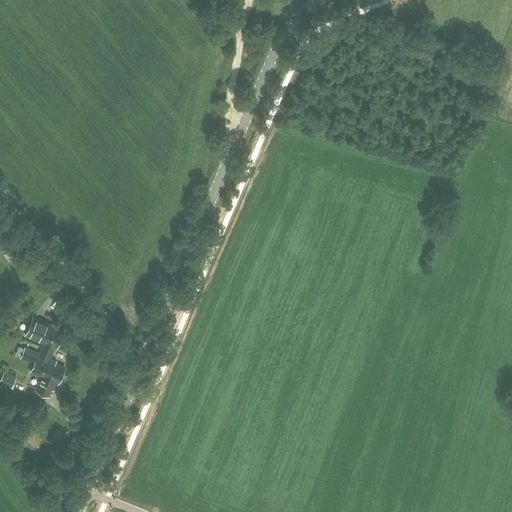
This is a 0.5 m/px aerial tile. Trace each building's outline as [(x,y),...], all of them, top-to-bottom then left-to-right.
[(472,53),(475,44),(469,42),(472,34),(460,30),(454,45),(466,49),(466,50),(472,53)] [(39,278),(47,270),(37,258),(28,266),(39,278)] [(56,347),(63,330),(33,317),(26,335),(44,343),(44,342),(54,347),(56,347)] [(49,360),(54,347),(44,342),(44,343),(40,353),(25,346),(20,358),(34,364),(30,371),(41,376),(36,389),(49,395),(55,382),(57,383),(64,367),(49,360)] [(2,373),(0,378),(0,381),(12,387),(16,376),(4,371),(2,373)]
